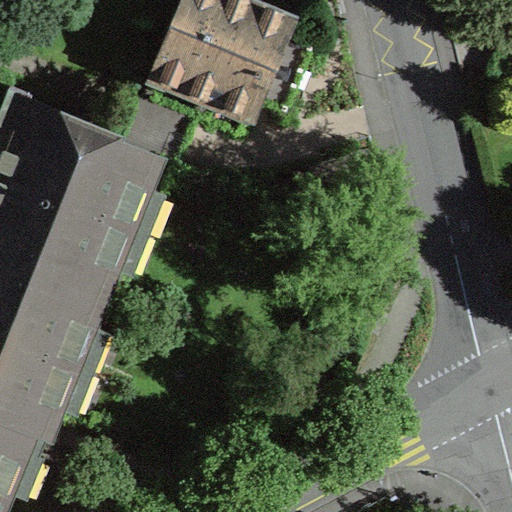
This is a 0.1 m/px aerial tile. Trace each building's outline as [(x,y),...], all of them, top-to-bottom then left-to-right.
[(250,113),(257,98),(286,109),(299,78),(313,44),(284,32),(290,17),(249,0),(181,0),(148,82),(164,88),(173,63),(212,79),(206,94),(250,113)] [(122,141),(158,157),(177,163),(199,111),(145,89),(122,141)] [(21,95),(0,146),(0,254),(102,295),(158,157),(122,141),(89,127),(67,119),(69,114),(21,95)] [(102,295),(0,254),(0,415),(32,428),(46,434),(102,295)] [(0,507),(32,428),(0,415),(0,507)]
